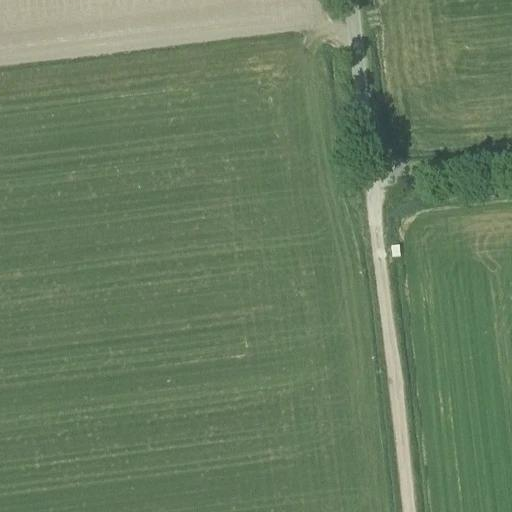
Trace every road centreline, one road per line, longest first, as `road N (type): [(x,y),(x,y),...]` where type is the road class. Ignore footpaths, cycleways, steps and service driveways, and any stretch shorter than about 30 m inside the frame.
road 1 (track): [(373,188),(409,511)]
road 2 (unclassified): [(373,188),(352,0)]
road 3 (unclassified): [(373,188),(511,175)]
